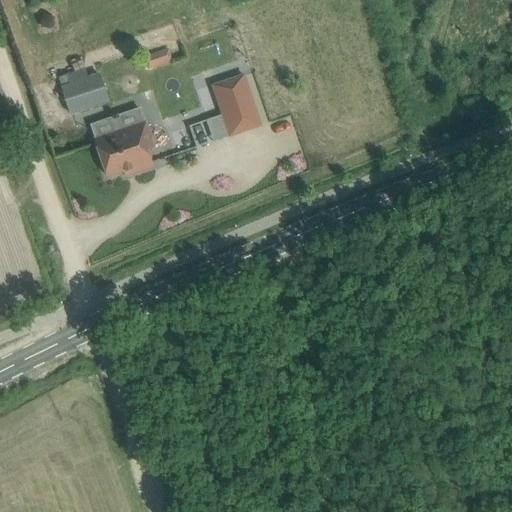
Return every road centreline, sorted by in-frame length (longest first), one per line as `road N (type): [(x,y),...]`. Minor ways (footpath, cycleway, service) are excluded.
road 1 (tertiary): [(97,324),(511,149)]
road 2 (track): [(0,59),(88,299)]
road 3 (track): [(97,324),(165,511)]
